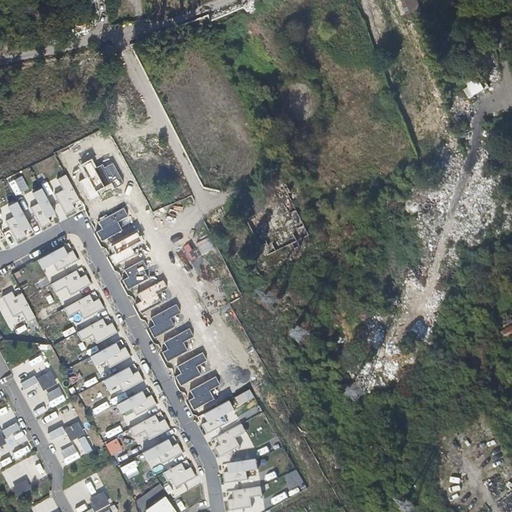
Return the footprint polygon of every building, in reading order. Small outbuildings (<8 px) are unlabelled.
[(374,0),(386,33),(388,32),(393,47),(408,42),(402,25),(415,21),(407,0),(374,0)] [(375,16),(381,30),(386,28),(380,14),(375,16)] [(393,74),(402,70),(397,60),(389,64),(393,74)] [(475,73),(463,79),(467,87),(463,89),(468,99),(484,91),(475,73)] [(393,88),(398,106),(412,101),(406,83),(393,88)] [(122,96),(122,110),(134,109),(133,96),(122,96)] [(131,128),(125,130),(126,135),(144,130),(139,110),(126,113),(131,128)] [(131,137),(137,150),(158,140),(153,127),(131,137)] [(158,158),(167,155),(165,148),(155,152),(158,158)] [(151,149),(145,152),(152,168),(158,166),(151,149)] [(146,164),(134,169),(137,174),(148,169),(146,164)] [(292,233),(267,241),(259,217),(249,220),(262,258),(257,260),(262,272),(295,261),(290,244),(307,238),(291,191),(279,195),(292,233)] [(139,245),(144,239),(133,229),(128,235),(139,245)] [(234,252),(247,252),(247,234),(233,234),(234,252)] [(208,253),(214,262),(223,257),(216,247),(208,253)] [(194,251),(199,269),(209,266),(205,248),(194,251)] [(225,301),(239,295),(228,267),(213,272),(225,301)] [(218,317),(212,319),(218,334),(223,332),(218,317)] [(229,323),(234,339),(245,335),(240,320),(229,323)] [(105,323),(90,325),(92,340),(107,338),(105,323)] [(505,340),(511,336),(511,325),(501,331),(505,340)] [(202,337),(186,343),(188,348),(204,342),(202,337)] [(255,381),(277,374),(271,357),(250,364),(255,381)] [(41,390),(57,384),(50,367),(35,373),(41,390)] [(19,383),(23,390),(37,383),(34,375),(19,383)] [(55,419),(73,410),(70,403),(52,412),(55,419)] [(0,448),(6,446),(3,437),(19,431),(17,424),(0,430),(0,429),(0,421),(13,417),(10,406),(0,409),(0,448)] [(70,441),(75,439),(82,455),(91,451),(78,421),(61,429),(61,427),(47,433),(51,440),(66,433),(70,441)] [(80,458),(75,447),(63,453),(60,448),(56,451),(64,466),(80,458)] [(19,461),(21,468),(36,464),(34,457),(19,461)] [(87,479),(94,492),(109,483),(102,470),(87,479)] [(27,479),(20,481),(18,477),(10,480),(15,495),(30,490),(27,479)] [(79,483),(67,490),(69,495),(82,488),(79,483)] [(88,499),(96,511),(110,502),(103,490),(88,499)] [(147,511),(176,511),(166,499),(147,511)] [(74,505),(76,511),(91,511),(88,501),(74,505)]
